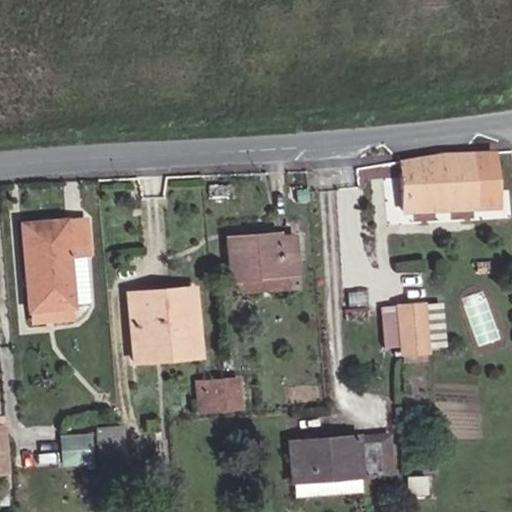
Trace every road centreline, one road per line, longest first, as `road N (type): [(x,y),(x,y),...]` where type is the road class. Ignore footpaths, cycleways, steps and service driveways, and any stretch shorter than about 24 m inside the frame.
road 1 (unclassified): [(511,127),(0,166)]
road 2 (unknown): [(354,142),(367,330)]
